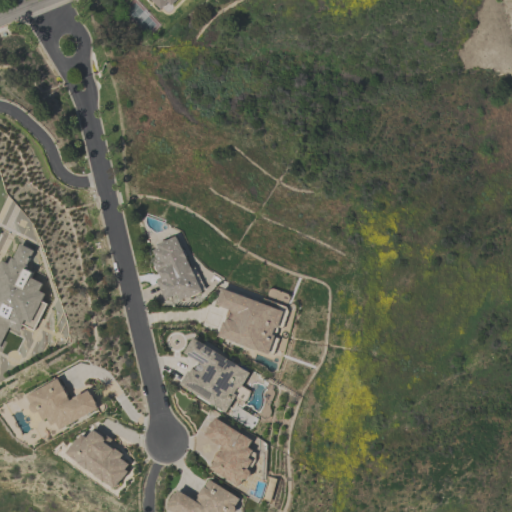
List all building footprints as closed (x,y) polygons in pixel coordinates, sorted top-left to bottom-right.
[(177,0),(171,6),(168,3),(161,10),(150,0),(177,0)] [(174,232),(201,289),(186,297),(186,295),(179,299),(176,292),(164,298),(155,279),(160,276),(158,271),(157,272),(151,259),(156,257),(151,248),(157,245),(155,241),(164,237),(165,237),(174,232)] [(0,263),(6,266),(9,260),(11,261),(18,246),(33,253),(24,271),(31,275),(29,279),(41,285),(38,292),(44,295),(30,325),(23,321),(17,333),(8,329),(0,345),(0,263)] [(267,352),(274,333),(271,332),(274,325),(276,325),(283,308),(221,286),(215,303),(230,308),(229,310),(227,309),(223,321),(222,320),(217,335),(267,352)] [(192,338),(250,373),(242,386),(251,391),(244,403),(235,398),(226,413),(179,385),(187,371),(189,373),(192,369),(194,370),(199,362),(183,353),(192,338)] [(24,397),(55,381),(59,388),(60,387),(68,402),(71,401),(71,399),(80,395),(80,396),(87,392),(90,397),(91,396),(96,404),(95,405),(97,411),(59,431),(55,424),(50,427),(46,420),(41,422),(36,413),(33,415),(31,415),(30,414),(28,412),(27,410),(27,407),(28,406),(24,397)] [(214,417),(253,440),(248,448),(253,451),(249,459),(252,462),(248,470),(250,472),(250,474),(250,477),(247,479),(245,480),(243,479),(239,486),(209,469),(214,461),(213,461),(219,451),(220,452),(222,447),(211,440),(203,435),(214,417)] [(66,454),(75,440),(77,441),(81,435),(86,439),(92,431),(105,440),(103,443),(115,451),(116,449),(123,454),(120,458),(129,464),(125,470),(129,472),(123,481),(121,480),(115,488),(105,481),(104,482),(95,476),(96,475),(88,469),(87,470),(79,465),(80,463),(66,454)] [(203,487),(205,488),(209,480),(240,499),(235,507),(236,510),(235,511),(172,511),(166,508),(169,504),(167,503),(173,493),(175,495),(177,491),(195,502),(198,498),(197,497),(203,487)]
